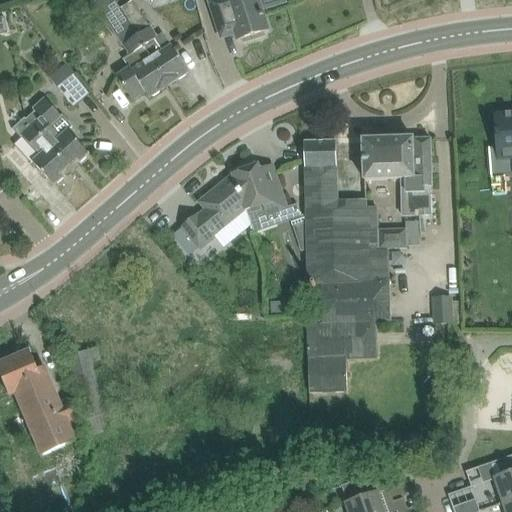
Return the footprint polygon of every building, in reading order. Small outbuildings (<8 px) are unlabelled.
[(242,0),(217,0),(210,2),(212,10),(222,38),(236,34),(238,41),(253,37),(254,40),(265,37),(264,33),(269,31),(262,13),(286,5),(284,0),(242,0)] [(132,2),(120,10),(168,85),(177,80),(180,79),(184,76),(185,74),(188,72),(163,34),(156,38),(132,2)] [(168,85),(120,10),(106,19),(130,55),(123,60),(129,69),(116,77),(132,101),(145,93),(148,98),(150,97),(154,97),(159,93),(160,91),(168,85)] [(35,41),(34,45),(36,49),(40,51),(44,49),(46,44),(44,40),(40,39),(35,41)] [(59,85),(75,105),(88,94),(72,75),(59,85)] [(88,154),(67,131),(72,127),(62,116),(59,119),(56,115),(57,114),(44,99),(33,110),(35,112),(26,121),(32,127),(71,170),(78,164),(81,163),(85,159),(86,156),(88,154)] [(491,148),(490,148),(493,172),(511,170),(511,111),(495,113),(499,149),(491,149),(491,148)] [(457,153),(481,152),(480,122),(456,123),(457,153)] [(0,126),(0,141),(7,150),(14,143),(1,127),(0,126)] [(71,170),(32,127),(22,137),(39,156),(32,162),(53,186),(55,184),(58,184),(62,180),(63,177),(71,170)] [(430,188),(432,188),(431,160),(431,140),(413,140),(413,139),(363,141),(364,181),(401,180),(402,217),(431,216),(430,188)] [(390,321),(388,252),(388,250),(406,249),(405,229),(377,230),(376,208),(366,209),(366,202),(338,202),(336,142),(304,143),(308,287),(312,287),(313,293),(323,293),(323,297),(309,298),(309,320),(308,320),(309,361),(310,392),(347,391),(346,360),(377,359),(376,321),(390,321)] [(232,175),(233,176),(245,212),(252,234),(301,217),(297,205),(287,209),(272,166),(259,170),(258,166),(232,175)] [(245,212),(233,176),(205,199),(211,207),(197,218),(196,216),(182,228),(200,249),(214,238),(212,236),(243,211),(243,212),(245,212)] [(434,299),(434,325),(451,324),(451,298),(434,299)] [(96,349),(64,357),(81,422),(106,415),(92,363),(100,360),(96,349)] [(0,364),(0,375),(9,396),(22,391),(40,436),(35,438),(42,457),(75,443),(68,425),(80,420),(72,400),(59,405),(44,368),(38,371),(30,352),(0,364)] [(495,400),(478,401),(479,419),(496,418),(495,400)] [(253,437),(288,439),(289,424),(254,422),(253,437)] [(48,511),(70,511),(75,510),(56,467),(33,477),(48,511)] [(511,473),(495,479),(504,504),(511,501),(511,473)] [(389,489),(387,490),(383,481),(353,483),(352,483),(358,500),(346,504),(349,511),(403,511),(408,510),(404,499),(391,504),(389,499),(392,498),(389,489)] [(452,506),(453,511),(479,511),(474,498),(452,506)]
